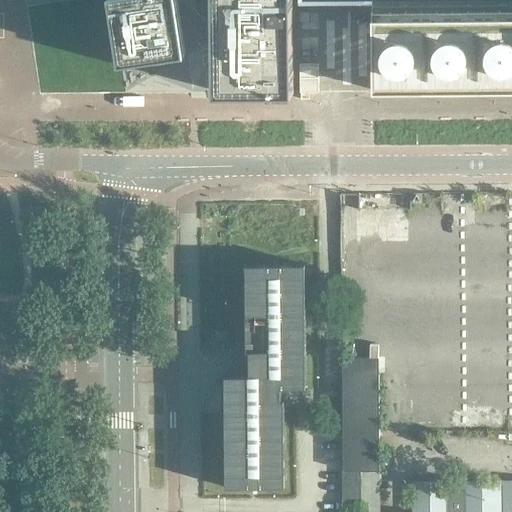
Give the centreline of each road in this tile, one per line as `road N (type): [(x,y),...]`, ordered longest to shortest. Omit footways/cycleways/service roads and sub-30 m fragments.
road 1 (tertiary): [(511,165),(129,173)]
road 2 (tertiary): [(129,173),(118,234),(118,375)]
road 3 (tertiary): [(118,375),(119,511)]
